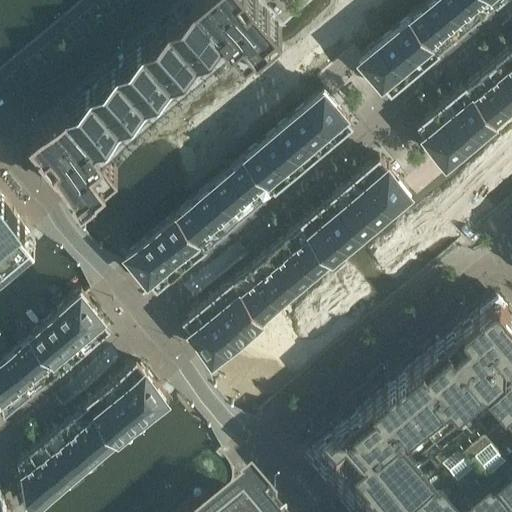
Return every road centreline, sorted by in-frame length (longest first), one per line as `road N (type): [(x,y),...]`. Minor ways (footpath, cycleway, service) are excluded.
road 1 (residential): [(249,443),(0,147)]
road 2 (residential): [(249,443),(489,239),(511,266)]
road 3 (residential): [(0,123),(143,0)]
